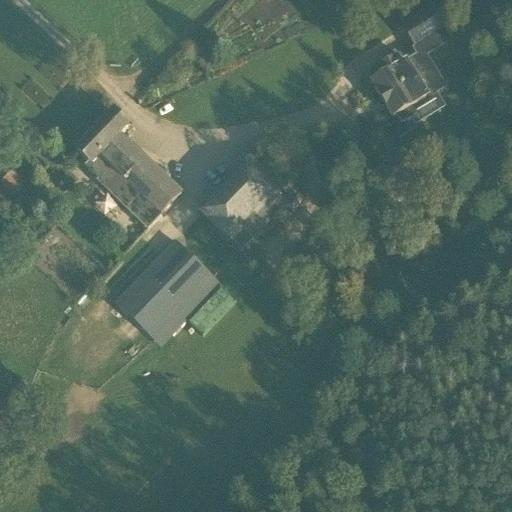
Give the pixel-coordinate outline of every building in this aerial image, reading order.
[(402,30),(406,36),(420,59),(421,61),(422,60),(449,43),(430,12),(402,30)] [(442,94),(428,69),(422,60),(421,61),(420,59),(407,67),(405,68),(399,58),(367,77),(373,86),(394,121),(442,94)] [(182,196),(121,137),(128,129),(115,116),(79,154),(90,165),(87,168),(100,182),(98,184),(149,231),(182,196)] [(263,151),(202,214),(242,252),(286,207),(275,197),(292,179),(263,151)] [(0,182),(12,195),(25,183),(12,170),(0,182)] [(118,308),(156,344),(161,349),(218,289),(215,286),(175,248),(118,308)] [(29,400),(32,384),(18,381),(15,397),(29,400)]
